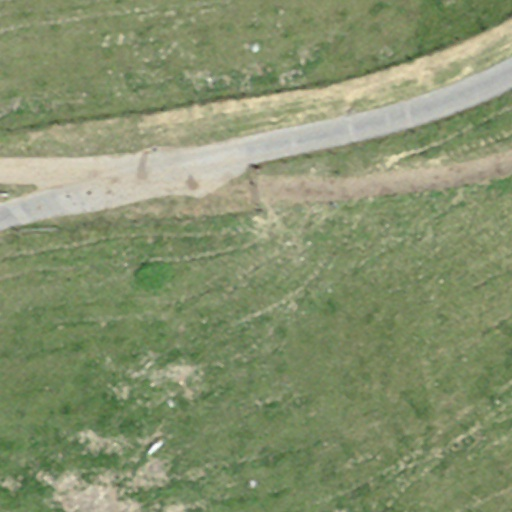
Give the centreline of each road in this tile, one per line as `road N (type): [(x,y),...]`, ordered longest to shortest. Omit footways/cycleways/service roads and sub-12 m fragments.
road 1 (unclassified): [(0,220),(400,116),(511,71)]
road 2 (track): [(0,172),(178,171)]
